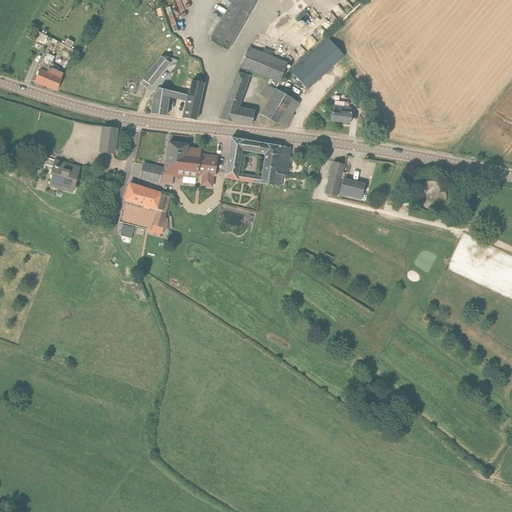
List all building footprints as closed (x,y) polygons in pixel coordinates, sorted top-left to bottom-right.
[(232,0),(210,38),(229,49),(257,0),(232,0)] [(303,18),(300,14),(295,18),(298,22),(303,18)] [(48,37),(40,32),(35,40),(44,45),(48,37)] [(293,69),(310,87),(346,53),(329,35),(293,69)] [(65,44),(71,47),(74,43),(67,39),(65,44)] [(275,89),(279,83),(288,62),(249,48),(240,68),(238,71),(220,120),(250,125),(252,115),(253,111),(250,110),(251,106),(243,105),(242,108),(239,107),(250,76),(249,75),(250,72),(270,79),(267,83),(266,83),(259,94),(268,101),(275,89)] [(49,68),(53,60),(46,56),(35,81),(56,90),(57,89),(56,89),(63,74),(49,68)] [(156,78),(169,62),(161,57),(149,72),(143,80),(150,86),(156,78)] [(197,111),(199,98),(203,83),(191,80),(190,88),(182,86),(180,94),(177,94),(176,97),(183,98),(184,95),(187,95),(180,118),(195,121),(197,111)] [(172,91),(171,91),(159,88),(156,93),(154,93),(151,114),(165,116),(168,96),(176,97),(177,94),(172,93),(172,91)] [(296,106),(298,103),(275,89),(268,101),(265,106),(260,114),(276,124),(276,123),(285,128),(293,116),(291,115),(296,106)] [(357,109),(368,102),(361,92),(351,99),(357,109)] [(351,114),(351,113),(351,108),(334,105),(333,111),(332,111),(331,121),(349,124),(351,114)] [(117,128),(102,127),(101,143),(115,144),(117,128)] [(242,151),(259,153),(260,143),(231,138),(229,149),(242,151)] [(184,166),(187,150),(187,145),(168,143),(165,163),(184,166)] [(291,148),(280,147),(267,145),(265,154),(264,166),(275,168),(274,174),(282,175),(283,175),(287,176),(291,148)] [(240,166),(242,151),(229,149),(226,164),(240,166)] [(214,177),(216,168),(217,158),(199,156),(200,151),(187,150),(184,166),(165,163),(165,169),(162,169),(159,183),(162,184),(172,185),(173,177),(182,178),(182,177),(196,178),(197,175),(201,176),(200,186),(212,188),(214,177)] [(62,163),(61,162),(57,161),(55,167),(52,166),(51,170),(49,176),(51,177),(48,187),(72,194),(75,184),(78,174),(62,170),(63,166),(63,165),(63,164),(62,163)] [(325,194),(336,197),(344,165),(333,162),(325,194)] [(159,183),(162,169),(143,164),(139,178),(159,183)] [(239,173),(240,166),(226,164),(223,179),(252,183),(253,176),(239,173)] [(281,187),(283,175),(282,175),(274,174),(275,168),(264,166),(262,177),(253,176),(252,183),(281,187)] [(360,203),(362,194),(364,185),(343,180),(339,198),(360,203)] [(143,188),(138,186),(129,184),(124,200),(138,204),(143,188)] [(166,195),(161,193),(143,188),(138,204),(157,209),(151,232),(162,235),(163,229),(168,229),(168,220),(166,220),(166,212),(171,197),(166,195)] [(120,237),(131,239),(134,228),(122,225),(120,237)] [(324,253),(321,258),(331,263),(333,257),(324,253)] [(143,292),(138,279),(132,282),(136,295),(138,294),(140,300),(145,298),(143,292)]
